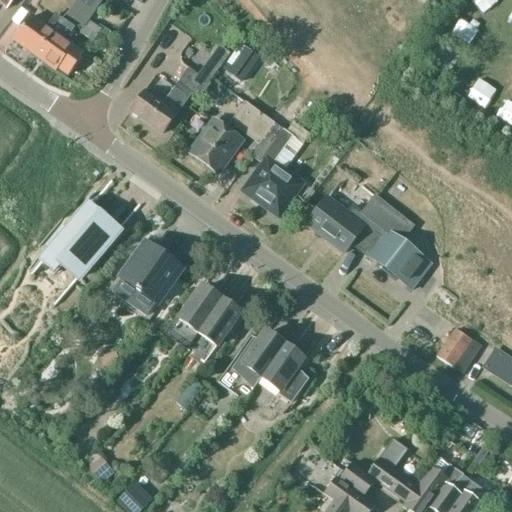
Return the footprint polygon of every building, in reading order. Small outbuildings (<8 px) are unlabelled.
[(0,0),(0,5),(7,10),(14,0),(0,0)] [(103,0),(77,0),(67,17),(85,29),(103,0)] [(35,58),(59,25),(62,20),(56,16),(54,19),(53,19),(46,29),(31,18),(14,42),(35,58)] [(74,29),(62,20),(59,25),(35,58),(56,73),(59,70),(69,77),(83,56),(64,42),(74,29)] [(94,44),(98,37),(102,31),(98,29),(89,23),(85,29),(80,36),(94,44)] [(102,31),(98,37),(111,42),(115,36),(100,26),(98,29),(102,31)] [(220,47),(198,76),(209,84),(231,55),(220,47)] [(178,84),(162,107),(143,93),(131,111),(163,135),(176,117),(192,94),(199,99),(210,85),(209,84),(198,76),(189,70),(178,84)] [(235,126),(260,144),(276,124),(246,103),(231,123),(230,123),(225,130),(214,122),(208,131),(206,129),(199,140),(201,141),(191,155),(217,174),(228,158),(230,160),(236,151),(234,150),(240,141),(230,134),(235,126)] [(263,166),(243,193),(278,218),(302,186),(284,173),(303,146),(275,125),(259,146),(258,146),(250,157),(263,166)] [(49,255),(31,276),(32,277),(50,256),(77,279),(53,306),(55,307),(78,280),(117,234),(140,207),(139,206),(115,233),(89,211),(112,183),(111,182),(87,210),(49,255)] [(429,268),(420,260),(400,246),(414,228),(373,197),(360,215),(352,209),(346,216),(325,200),(305,226),(343,255),(363,230),(367,233),(357,245),(359,247),(358,248),(412,290),(429,268)] [(122,280),(112,294),(145,317),(155,304),(156,305),(179,273),(145,248),(122,280)] [(202,289),(178,321),(197,334),(220,302),(202,289)] [(239,316),(220,302),(197,334),(216,348),(239,316)] [(455,331),(437,358),(464,375),(482,348),(455,331)] [(266,335),(256,348),(253,345),(234,371),(253,389),(252,391),(284,348),(266,335)] [(302,361),(284,348),(252,391),(253,392),(261,381),(279,394),(277,396),(290,405),(306,382),(294,373),(302,361)] [(511,362),(496,352),(485,371),(511,388),(511,387),(511,362)] [(191,381),(174,403),(183,411),(200,389),(191,381)] [(405,503),(416,488),(393,471),(407,452),(393,441),(379,460),(378,460),(367,475),(375,481),(405,503)] [(99,459),(87,469),(100,485),(112,474),(99,459)] [(424,511),(427,508),(432,511),(435,511),(452,490),(461,477),(462,477),(437,459),(416,488),(405,503),(402,507),(408,511),(424,511)] [(363,497),(375,481),(367,475),(349,463),(338,478),(335,476),(322,494),(331,500),(347,511),(369,511),(374,505),(363,497)] [(473,511),(486,495),(461,477),(452,490),(435,511),(473,511)] [(135,484),(115,504),(123,511),(141,511),(152,501),(135,484)] [(347,511),(331,500),(322,511),(347,511)]
